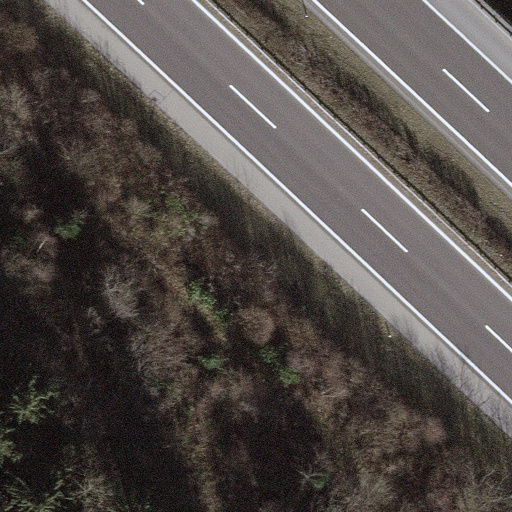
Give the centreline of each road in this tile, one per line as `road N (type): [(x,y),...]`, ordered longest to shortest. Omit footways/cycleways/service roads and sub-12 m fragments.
road 1 (motorway): [(135,0),(511,352)]
road 2 (motorway): [(511,131),(370,0)]
